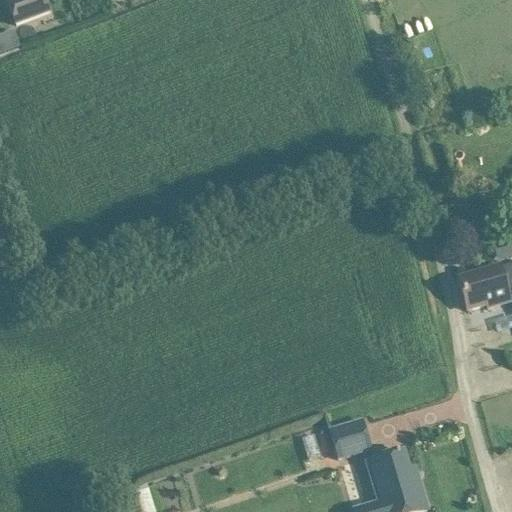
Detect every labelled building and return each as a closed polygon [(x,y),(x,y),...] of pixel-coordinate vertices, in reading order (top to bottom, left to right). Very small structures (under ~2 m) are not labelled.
[(44,0),(9,0),(6,1),(13,27),(49,14),(44,0)] [(499,268),(458,280),(467,313),(487,307),(488,310),(511,302),(511,265),(500,269),(499,268)] [(329,432),(338,461),(371,452),(362,422),(329,432)] [(353,511),(352,511),(427,511),(418,480),(412,482),(404,453),(384,459),(365,464),(377,505),(353,511)] [(163,479),(148,484),(157,511),(165,511),(173,509),(163,479)] [(140,511),(134,490),(106,498),(109,511),(140,511)]
